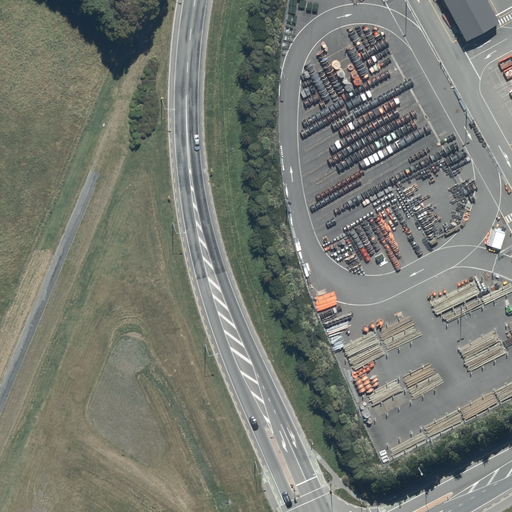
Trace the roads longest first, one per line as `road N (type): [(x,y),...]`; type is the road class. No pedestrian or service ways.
road 1 (secondary): [(188,47),(209,235),(323,511)]
road 2 (secondary): [(295,511),(226,352),(197,260),(180,134),(188,47)]
road 3 (tertiary): [(400,511),(511,457)]
